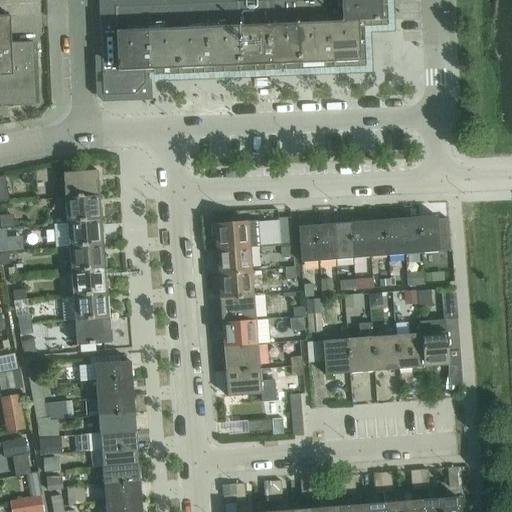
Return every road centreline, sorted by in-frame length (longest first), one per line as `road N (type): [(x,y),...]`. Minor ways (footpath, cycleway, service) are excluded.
road 1 (residential): [(199,511),(173,194)]
road 2 (residential): [(168,129),(438,119)]
road 3 (residential): [(173,194),(441,181)]
road 4 (residential): [(86,134),(77,0)]
